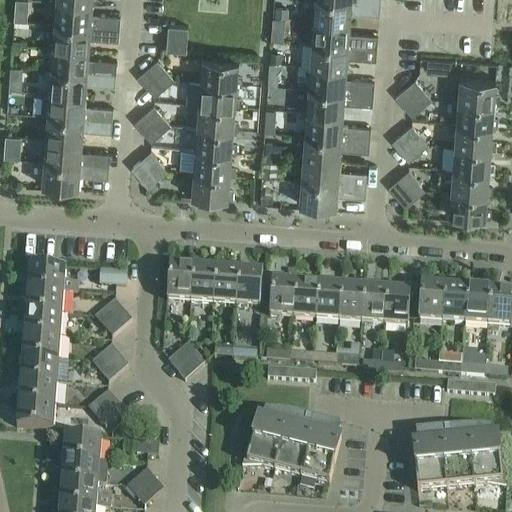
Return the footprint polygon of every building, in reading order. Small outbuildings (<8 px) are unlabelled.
[(329,0),(314,0),(313,21),(350,24),(351,13),(379,16),(380,4),(329,0)] [(55,1),(53,25),(119,29),(120,16),(92,14),(93,4),(55,1)] [(275,7),(275,17),(288,17),(289,8),(275,7)] [(272,20),(272,28),(284,29),(285,19),(272,18),(272,20)] [(313,21),(311,44),(376,49),(377,36),(350,34),(350,24),(313,21)] [(53,25),(51,48),(89,51),(90,40),(118,42),(119,29),(53,25)] [(168,25),(165,50),(185,51),(188,26),(177,26),(168,25)] [(311,44),(309,67),(347,70),(348,59),(375,61),(376,49),(311,44)] [(51,48),(50,70),(115,75),(116,62),(88,60),(89,51),(51,48)] [(270,52),(269,63),(279,64),(282,64),(282,53),(270,52)] [(201,59),(199,82),(241,85),(242,77),(237,77),(239,61),(202,59),(201,59)] [(137,77),(146,88),(166,71),(157,60),(137,77)] [(309,67),(307,89),(373,95),(374,82),(346,80),(347,70),(309,67)] [(50,70),(48,93),(86,96),(87,85),(114,87),(115,75),(50,70)] [(166,71),(146,88),(154,97),(173,80),(166,71)] [(459,78),(457,101),(494,105),(495,105),(499,105),(500,96),(495,96),(497,81),(459,78)] [(395,97),(403,106),(423,89),(418,83),(415,80),(395,97)] [(9,81),(9,90),(21,91),(22,82),(9,81)] [(199,82),(198,105),(239,108),(240,104),(236,103),(237,85),(241,86),(241,85),(199,82)] [(307,89),(306,112),(343,115),(344,105),(372,107),(373,95),(307,89)] [(423,89),(403,106),(412,117),(432,100),(423,89)] [(48,93),(46,116),(112,122),(113,108),(85,106),(86,96),(48,93)] [(457,101),(455,124),(493,129),(497,129),(498,121),(493,120),(495,105),(494,105),(457,101)] [(198,105),(196,128),(234,131),(234,130),(238,130),(238,122),(234,122),(235,112),(239,112),(239,108),(198,105)] [(134,123),(143,134),(163,116),(154,106),(134,123)] [(306,112),(304,136),(369,141),(370,128),(342,126),(343,115),(306,112)] [(46,116),(45,139),(82,142),(83,132),(111,134),(112,122),(46,116)] [(163,116),(143,134),(151,143),(171,126),(163,116)] [(265,121),(264,131),(274,132),(274,122),(265,121)] [(455,124),(453,147),(491,150),(495,150),(496,142),(492,142),(493,129),(455,124)] [(391,142),(400,152),(420,135),(411,125),(391,142)] [(196,128),(194,151),(232,154),(232,153),(236,154),(237,145),(232,145),(234,131),(196,128)] [(420,135),(400,152),(408,162),(428,145),(420,135)] [(5,136),(4,159),(20,160),(21,138),(5,136)] [(304,136),(302,159),(340,161),(341,151),(368,153),(369,141),(304,136)] [(45,139),(43,161),(44,162),(109,167),(110,154),(82,152),(82,142),(45,139)] [(453,147),(452,169),(489,173),(494,173),(494,165),(490,164),(491,150),(453,147)] [(140,160),(157,180),(167,171),(151,151),(140,160)] [(194,151),(193,173),(230,176),(234,176),(235,168),(231,168),(232,154),(194,151)] [(277,179),(279,157),(265,156),(263,178),(277,179)] [(302,159),(300,181),(366,186),(367,173),(339,171),(340,161),(302,159)] [(155,182),(157,180),(140,160),(130,168),(147,188),(149,187),(155,182)] [(108,179),(109,167),(44,162),(43,161),(41,185),(79,188),(80,177),(108,179)] [(450,193),(488,196),(492,196),(493,188),(488,187),(489,173),(452,169),(450,193)] [(398,179),(415,199),(425,191),(408,171),(398,179)] [(229,191),(230,176),(193,173),(191,197),(233,200),(233,192),(229,191)] [(405,208),(415,199),(398,179),(388,187),(405,208)] [(365,198),(366,186),(300,181),(298,205),(336,208),(337,196),(365,198)] [(155,182),(149,187),(154,193),(160,187),(155,182)] [(486,210),(488,196),(450,193),(448,216),(490,219),(491,211),(486,210)] [(166,303),(190,305),(193,267),(169,265),(166,303)] [(27,275),(26,290),(76,294),(77,284),(64,283),(65,270),(24,267),(24,274),(27,275)] [(193,267),(190,305),(213,306),(216,268),(193,267)] [(216,268),(213,306),(236,308),(238,270),(216,268)] [(238,270),(236,308),(259,310),(262,272),(238,270)] [(100,273),(100,285),(125,287),(126,274),(100,273)] [(269,319),(293,321),(296,283),(272,281),(269,319)] [(296,283),(293,321),(316,322),(319,284),(296,283)] [(319,284),(316,322),(339,324),(342,286),(319,284)] [(418,322),(442,324),(445,286),(421,285),(418,322)] [(342,286),(339,324),(362,326),(364,288),(342,286)] [(445,286),(442,324),(465,326),(468,288),(445,286)] [(364,288),(362,326),(384,327),(387,290),(364,288)] [(468,288),(465,326),(488,327),(491,290),(468,288)] [(25,298),(24,313),(62,316),(64,294),(76,295),(76,294),(26,290),(23,290),(22,297),(25,298)] [(387,290),(384,327),(407,329),(410,291),(387,290)] [(511,291),(491,290),(488,327),(511,329),(511,310),(511,291)] [(94,319),(103,329),(123,312),(114,302),(94,319)] [(123,312),(103,329),(111,339),(131,322),(123,312)] [(24,321),(23,336),(60,339),(62,316),(24,313),(21,313),(20,321),(24,321)] [(22,343),(21,358),(58,361),(60,339),(23,336),(19,335),(19,343),(22,343)] [(167,362),(176,373),(196,356),(187,345),(167,362)] [(91,364),(100,374),(119,357),(111,347),(91,364)] [(216,347),(215,356),(233,357),(234,349),(216,347)] [(234,349),(233,357),(257,359),(257,350),(234,349)] [(373,350),(372,363),(381,364),(382,352),(382,351),(373,350)] [(267,351),(267,360),(285,361),(285,353),(267,351)] [(382,352),(381,364),(393,365),(394,353),(382,352)] [(290,353),(289,362),(307,363),(308,354),(290,353)] [(313,355),(312,364),(330,365),(331,356),(313,355)] [(196,356),(176,373),(185,382),(204,365),(196,356)] [(336,356),(335,365),(357,367),(358,358),(336,356)] [(119,357),(100,374),(108,384),(128,367),(119,357)] [(20,366),(19,381),(57,384),(58,361),(21,358),(17,358),(17,365),(20,366)] [(362,367),(362,371),(381,373),(381,367),(381,364),(372,363),(362,362),(362,367)] [(414,362),(414,371),(437,373),(438,364),(414,362)] [(381,367),(381,373),(403,375),(404,366),(393,365),(381,364),(381,367)] [(443,365),(442,374),(460,375),(461,366),(443,365)] [(466,366),(465,375),(483,377),(484,368),(466,366)] [(488,368),(488,377),(507,378),(507,370),(488,368)] [(267,369),(267,379),(315,383),(315,372),(267,369)] [(19,388),(17,404),(55,407),(57,384),(19,381),(16,381),(15,388),(19,388)] [(494,396),(495,386),(447,382),(446,393),(494,396)] [(88,409),(96,419),(116,403),(107,393),(88,409)] [(53,431),(55,407),(17,404),(14,403),(13,411),(17,411),(16,428),(53,431)] [(116,403),(96,419),(105,429),(124,412),(116,403)] [(246,449),(241,468),(260,467),(276,472),(289,414),(275,413),(264,412),(262,420),(258,419),(250,449),(246,449)] [(289,414),(276,472),(302,478),(316,421),(302,417),(289,414)] [(316,421),(302,478),(329,485),(341,438),(337,437),(339,427),(316,421)] [(440,430),(447,489),(476,486),(471,428),(467,428),(462,429),(453,429),(440,430)] [(471,428),(476,486),(487,485),(505,488),(503,468),(500,469),(497,437),(492,437),(491,430),(481,429),(471,428)] [(417,492),(447,489),(440,430),(415,433),(416,445),(412,445),(417,492)] [(63,444),(62,460),(100,463),(101,440),(60,436),(60,444),(63,444)] [(159,444),(133,442),(132,455),(158,457),(159,444)] [(62,468),(60,483),(98,486),(100,463),(62,460),(59,460),(58,467),(62,468)] [(146,471),(126,488),(135,499),(155,481),(146,471)] [(155,481),(135,499),(143,508),(163,491),(155,481)] [(60,490),(59,506),(96,509),(111,509),(111,499),(97,498),(98,486),(60,483),(57,483),(56,490),(60,490)]
